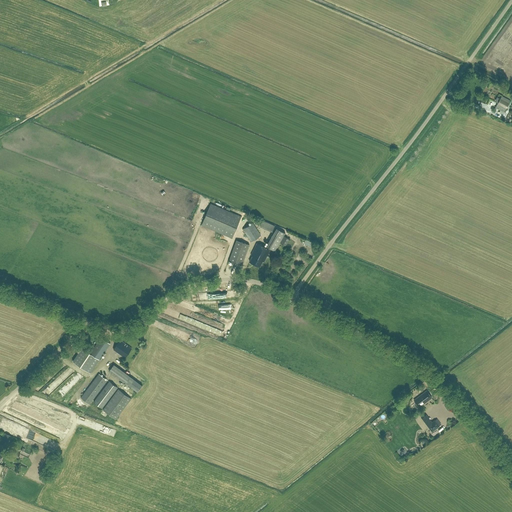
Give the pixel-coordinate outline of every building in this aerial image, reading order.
[(510,100),(499,94),(495,101),(498,103),(496,107),(504,112),(510,100)] [(241,216),(211,203),(202,224),(232,237),(241,216)] [(275,225),(263,220),(262,221),(261,221),(259,223),(261,224),(260,226),(272,232),(275,225)] [(261,235),(253,222),(243,229),(251,242),(261,235)] [(285,233),(276,227),(266,245),(274,250),(285,233)] [(290,239),(284,236),(280,243),(286,246),(290,239)] [(249,244),(236,240),(229,260),(242,265),(249,244)] [(270,249),(257,243),(251,255),(252,256),(249,261),(260,266),(263,261),(264,261),(270,249)] [(110,343),(101,337),(90,353),(82,347),(73,361),(90,372),(110,343)] [(131,348),(120,340),(114,349),(125,357),(131,348)] [(138,392),(144,384),(115,364),(111,370),(131,384),(130,386),(138,392)] [(81,397),(90,404),(108,380),(99,373),(81,397)] [(73,379),(66,384),(70,390),(78,384),(73,379)] [(94,401),(102,408),(118,387),(109,381),(94,401)] [(36,387),(40,391),(45,387),(41,383),(36,387)] [(50,397),(57,389),(51,385),(45,393),(50,397)] [(117,418),(131,397),(119,389),(105,410),(117,418)] [(431,397),(426,390),(414,400),(419,407),(431,397)] [(422,418),(428,425),(432,422),(426,415),(422,418)] [(0,416),(0,423),(8,427),(11,421),(0,416)] [(428,425),(432,431),(441,424),(436,419),(432,422),(428,425)] [(10,431),(41,443),(44,436),(13,424),(10,431)] [(49,432),(56,435),(58,429),(51,426),(49,432)] [(10,435),(5,433),(0,444),(6,446),(10,435)]
